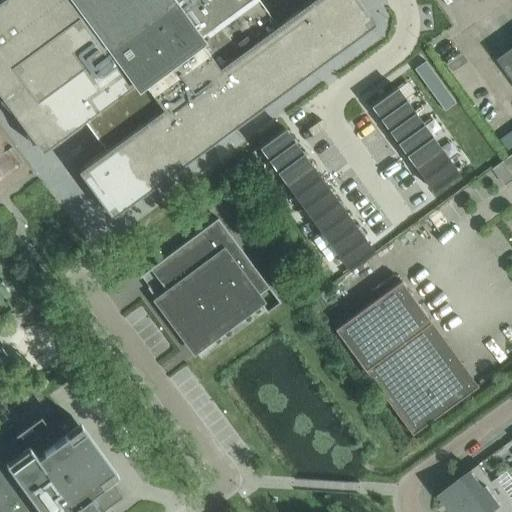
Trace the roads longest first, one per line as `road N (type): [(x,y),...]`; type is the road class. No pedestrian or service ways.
road 1 (residential): [(193,511),(234,482),(7,195)]
road 2 (unknown): [(401,0),(394,33),(339,103),(338,124),(363,186)]
road 3 (residential): [(511,407),(419,474),(407,491),(411,511)]
